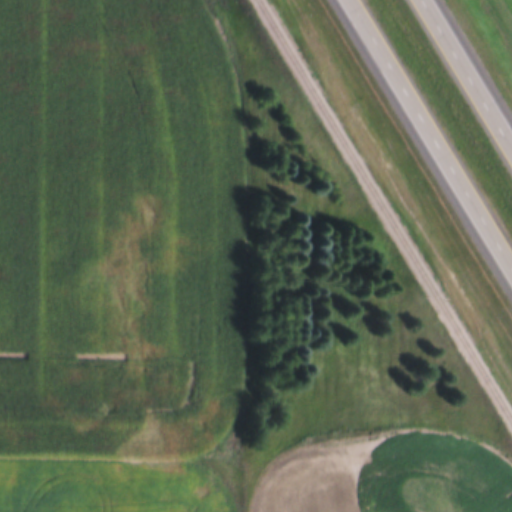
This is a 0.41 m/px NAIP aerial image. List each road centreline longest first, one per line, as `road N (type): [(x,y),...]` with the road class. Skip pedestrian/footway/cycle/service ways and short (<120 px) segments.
road 1 (track): [(233,31),(244,511)]
road 2 (trunk): [(351,0),(511,266)]
road 3 (trunk): [(511,147),(423,0)]
